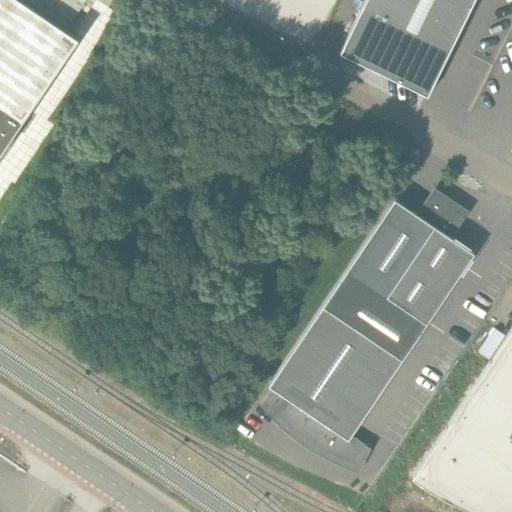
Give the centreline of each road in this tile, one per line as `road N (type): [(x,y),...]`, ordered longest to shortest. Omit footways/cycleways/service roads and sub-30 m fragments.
road 1 (unknown): [(511,229),(375,452)]
road 2 (unclassified): [(511,183),(306,73)]
road 3 (tertiary): [(151,511),(0,409)]
